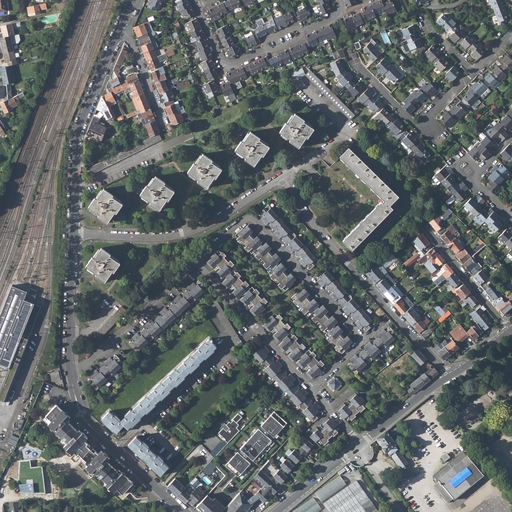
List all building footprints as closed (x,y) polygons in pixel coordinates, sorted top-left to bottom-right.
[(155,0),(151,0),(150,3),(149,6),(148,6),(146,9),(155,12),(156,9),(158,10),(161,2),(155,0)] [(176,7),(179,12),(180,12),(189,7),(185,0),(182,0),(177,2),(178,6),(176,7)] [(229,0),(225,2),(229,10),(232,8),(232,9),(240,5),(237,0),(229,0)] [(388,2),(383,5),(386,10),(388,15),(396,11),(391,0),(389,0),(388,1),(388,2)] [(503,3),(505,2),(503,0),(490,0),(493,7),(494,6),(495,6),(496,9),(500,8),(499,5),(503,3)] [(371,6),(374,13),(377,11),(378,13),(386,10),(383,5),(381,1),(377,3),(374,4),(373,3),(370,4),(371,6)] [(215,7),(219,15),(226,12),(226,11),(229,10),(225,2),(215,7)] [(319,6),(316,7),(313,8),(314,12),(316,13),(318,12),(320,15),(330,10),(327,2),(319,6)] [(45,3),(27,7),(29,16),(40,14),(39,10),(46,9),(45,3)] [(504,6),(503,3),(499,5),(500,8),(496,9),(495,10),(500,21),(501,25),(506,23),(504,19),(508,17),(507,13),(505,10),(507,9),(505,6),(504,6)] [(374,13),(371,6),(366,8),(365,7),(362,8),(367,20),(376,16),(374,13)] [(189,7),(180,12),(183,17),(185,16),(186,19),(195,16),(190,7),(189,7)] [(207,11),(211,21),(220,17),(219,15),(215,7),(207,11)] [(297,19),(298,20),(308,15),(304,7),(297,10),(297,11),(294,13),(297,19)] [(290,12),(282,15),(286,24),(297,19),(294,13),(293,11),(290,12)] [(351,17),(356,27),(364,23),(363,22),(366,21),(363,12),(359,14),(359,13),(351,17)] [(457,22),(450,14),(448,16),(444,13),(437,20),(441,24),(442,23),(445,26),(447,27),(446,28),(449,31),(457,22)] [(274,18),(278,29),(286,25),(286,24),(282,15),(274,18)] [(343,21),(348,31),(356,27),(351,17),(343,21)] [(186,23),(190,32),(200,27),(196,19),(186,23)] [(268,32),(268,33),(277,29),(272,19),(264,23),(264,24),(268,32)] [(137,36),(143,34),(141,30),(146,28),(145,26),(153,23),(152,20),(134,27),(137,36)] [(21,27),(20,22),(12,23),(0,25),(0,30),(2,30),(2,33),(0,34),(0,38),(15,35),(13,28),(21,27)] [(456,41),(459,38),(460,37),(462,40),(468,34),(462,29),(465,27),(461,23),(450,35),(456,41)] [(268,32),(264,24),(256,27),(257,28),(254,29),(256,34),(257,37),(268,32)] [(328,27),(323,29),(327,38),(328,39),(336,35),(331,24),(327,25),(328,27)] [(418,30),(416,27),(415,27),(414,24),(403,29),(406,36),(407,35),(409,39),(416,35),(414,32),(418,30)] [(216,30),(220,38),(227,35),(230,33),(226,25),(216,30)] [(200,27),(190,32),(192,37),(191,38),(190,39),(192,43),(196,41),(203,37),(205,37),(200,27)] [(322,28),(313,32),(318,43),(319,43),(320,46),(324,45),(322,41),(327,38),(323,29),(322,28)] [(141,46),(151,42),(148,36),(154,34),(153,31),(148,33),(143,35),(138,37),(141,46)] [(170,34),(173,41),(176,39),(179,38),(179,37),(177,32),(173,33),(170,34)] [(307,42),(310,48),(319,43),(318,43),(313,32),(305,36),(307,42)] [(14,50),(12,45),(19,43),(20,40),(19,34),(15,35),(0,38),(0,39),(3,53),(14,50)] [(257,37),(256,34),(253,35),(252,34),(245,38),(249,47),(259,42),(257,37)] [(467,48),(469,46),(470,44),(473,47),(478,41),(473,35),(471,37),(468,34),(462,40),(461,41),(461,42),(467,48)] [(220,38),(225,49),(226,49),(234,45),(230,38),(229,38),(227,35),(220,38)] [(421,37),(417,38),(416,35),(409,39),(403,41),(405,45),(409,43),(412,49),(417,47),(420,53),(425,48),(423,44),(422,41),(423,40),(421,37)] [(196,41),(200,52),(209,48),(205,40),(203,37),(196,41)] [(375,61),(382,53),(374,46),(378,42),(374,38),(366,47),(366,49),(371,55),(373,57),(372,58),(375,61)] [(141,46),(144,52),(153,48),(154,48),(153,47),(158,45),(156,40),(151,42),(141,46)] [(478,41),(473,47),(475,50),(474,51),(472,53),(478,59),(485,52),(482,49),(484,47),(478,41)] [(296,47),(300,55),(308,51),(308,50),(311,49),(310,48),(307,42),(296,47)] [(226,49),(229,57),(239,52),(240,52),(236,44),(234,45),(226,49)] [(435,59),(437,62),(443,56),(440,53),(442,52),(439,49),(438,50),(436,48),(433,45),(425,53),(433,61),(435,59)] [(288,49),(293,60),(301,56),(300,55),(296,47),(296,46),(288,49)] [(123,47),(113,70),(115,74),(116,75),(118,73),(120,72),(119,69),(118,68),(119,64),(121,65),(127,51),(124,50),(125,48),(123,47)] [(147,61),(159,56),(158,54),(156,55),(153,48),(144,52),(147,61)] [(199,53),(203,61),(210,57),(213,56),(209,48),(200,52),(199,53)] [(336,58),(340,56),(341,58),(345,56),(342,49),(334,53),(336,58)] [(8,62),(9,66),(11,65),(17,64),(14,50),(3,53),(5,63),(8,62)] [(283,64),(291,60),(286,50),(278,54),(278,55),(283,64)] [(147,61),(151,70),(160,66),(159,62),(168,59),(167,57),(173,54),(172,51),(166,53),(160,55),(159,56),(147,61)] [(511,57),(509,54),(506,57),(505,56),(502,59),(505,62),(503,65),(508,71),(511,68),(511,57)] [(275,67),(283,64),(278,55),(274,57),(268,60),(270,64),(271,68),(275,66),(275,67)] [(267,66),(270,64),(268,60),(267,58),(266,56),(256,61),(260,70),(267,67),(267,66)] [(450,63),(447,60),(443,56),(437,62),(435,64),(441,71),(450,63)] [(380,69),(382,71),(382,72),(384,74),(386,73),(389,70),(391,72),(394,70),(396,67),(393,65),(385,58),(377,66),(380,69)] [(172,63),(174,67),(182,64),(180,59),(172,63)] [(201,64),(205,72),(214,68),(215,67),(211,59),(201,64)] [(345,69),(344,65),(342,66),(341,63),(339,59),(330,63),(335,73),(336,73),(345,69)] [(245,66),(249,75),(253,73),(260,70),(256,61),(245,66)] [(15,83),(11,65),(9,66),(1,67),(4,85),(10,84),(15,83)] [(461,73),(457,70),(456,69),(457,68),(455,65),(446,74),(453,81),(461,73)] [(497,65),(494,67),(495,68),(493,71),(495,73),(501,79),(502,80),(507,74),(506,73),(508,71),(503,65),(500,68),(497,65)] [(151,71),(156,83),(168,78),(169,77),(168,75),(165,76),(164,73),(165,72),(163,66),(151,71)] [(235,71),(239,80),(247,76),(246,76),(249,75),(245,66),(235,71)] [(386,73),(388,75),(392,79),(395,82),(403,74),(396,67),(394,70),(391,72),(389,70),(386,73)] [(209,78),(210,81),(213,80),(218,77),(214,68),(205,72),(208,79),(209,78)] [(345,69),(336,73),(337,76),(340,80),(339,81),(344,86),(345,85),(348,88),(354,82),(351,79),(354,76),(351,73),(350,74),(348,72),(345,69)] [(112,80),(108,82),(113,91),(115,94),(123,89),(122,86),(121,85),(120,83),(116,75),(115,74),(113,70),(110,76),(112,80)] [(225,74),(231,85),(239,81),(239,80),(235,71),(234,70),(225,74)] [(306,75),(351,120),(356,115),(311,70),(306,75)] [(489,72),(486,75),(487,76),(485,78),(494,87),(499,82),(498,81),(501,79),(495,73),(492,76),(489,72)] [(123,84),(121,85),(122,86),(139,79),(136,74),(126,78),(128,81),(122,83),(123,84)] [(169,80),(168,78),(156,83),(158,88),(178,79),(178,78),(171,80),(171,79),(169,80)] [(131,87),(135,97),(144,93),(139,79),(122,86),(123,89),(126,94),(129,93),(127,88),(131,87)] [(158,88),(160,93),(171,89),(172,88),(171,85),(179,82),(178,79),(158,88)] [(474,93),(476,96),(479,93),(481,95),(483,96),(484,96),(491,90),(480,79),(477,82),(475,84),(474,83),(472,86),(473,88),(476,91),(474,93)] [(210,81),(203,85),(207,94),(207,93),(208,97),(212,95),(217,93),(216,89),(217,89),(213,80),(210,81)] [(112,116),(114,120),(116,119),(114,116),(115,115),(109,104),(115,101),(111,93),(113,91),(108,82),(106,86),(109,93),(102,97),(112,116)] [(219,86),(224,96),(232,93),(228,82),(219,86)] [(355,97),(363,88),(361,85),(362,84),(359,82),(356,85),(354,82),(348,88),(351,90),(350,91),(355,97)] [(420,89),(426,95),(428,92),(429,94),(432,96),(438,89),(431,82),(428,85),(426,83),(420,89)] [(0,86),(0,99),(0,98),(4,97),(5,97),(5,101),(12,98),(10,84),(4,85),(3,85),(4,87),(0,86)] [(467,94),(464,97),(464,98),(470,103),(472,105),(479,98),(478,98),(476,96),(474,93),(476,91),(473,88),(472,86),(468,89),(469,90),(467,92),(468,93),(467,94)] [(374,93),(371,90),(370,91),(368,88),(359,97),(364,103),(365,102),(368,104),(374,98),(371,95),(374,93)] [(174,98),(171,89),(160,93),(164,102),(174,98)] [(410,96),(416,103),(419,100),(420,101),(421,103),(428,96),(427,96),(426,95),(420,89),(417,92),(415,90),(410,96)] [(13,110),(9,103),(12,102),(12,103),(18,100),(18,99),(25,95),(23,92),(12,98),(5,101),(4,101),(0,103),(0,104),(4,114),(13,110)] [(150,109),(144,93),(135,97),(132,98),(134,102),(137,101),(140,110),(126,115),(127,118),(132,116),(137,114),(150,109)] [(416,108),(415,106),(414,105),(416,103),(410,96),(404,102),(406,104),(403,106),(411,114),(416,108)] [(102,97),(96,109),(102,111),(106,119),(112,116),(102,97)] [(375,113),(383,104),(380,101),(381,101),(378,98),(376,100),(374,98),(368,104),(370,106),(369,107),(375,113)] [(470,103),(464,98),(461,100),(467,106),(470,103)] [(475,107),(481,101),(479,98),(472,105),(474,107),(475,107)] [(169,115),(178,111),(173,100),(164,103),(169,115)] [(451,110),(457,115),(459,117),(466,110),(468,107),(467,106),(461,100),(455,106),(454,107),(453,106),(451,108),(451,110)] [(388,123),(394,117),(390,114),(387,110),(384,108),(374,118),(377,121),(379,119),(386,125),(388,123)] [(147,116),(149,122),(155,120),(150,109),(137,114),(132,116),(127,118),(129,120),(138,116),(142,115),(143,118),(147,116)] [(183,120),(181,114),(180,111),(181,111),(180,110),(178,111),(169,115),(173,125),(183,120)] [(447,110),(445,113),(445,114),(444,116),(440,119),(448,127),(456,119),(455,118),(457,115),(451,110),(449,112),(447,110)] [(86,134),(102,140),(107,128),(98,125),(100,119),(96,117),(96,116),(94,115),(86,134)] [(289,142),(298,148),(305,138),(306,139),(313,130),(303,122),(304,121),(295,115),(287,125),(285,124),(279,133),(290,140),(289,142)] [(511,119),(507,115),(501,121),(508,127),(509,129),(511,126),(511,119)] [(12,126),(6,116),(2,118),(8,128),(12,126)] [(394,117),(388,123),(391,125),(389,127),(397,135),(405,127),(402,124),(399,122),(401,121),(398,118),(396,120),(394,117)] [(149,133),(151,137),(159,133),(160,132),(155,120),(149,122),(148,123),(149,126),(146,127),(148,131),(149,133)] [(505,131),(508,127),(501,121),(500,120),(497,123),(494,126),(505,138),(508,134),(505,131)] [(487,133),(495,141),(499,137),(502,140),(505,138),(494,126),(487,133)] [(4,134),(14,151),(16,147),(7,132),(4,134)] [(245,159),(253,166),(261,155),(262,156),(269,147),(258,140),(259,139),(250,132),(243,142),(241,141),(235,150),(246,158),(245,159)] [(495,144),(486,136),(482,132),(479,135),(483,139),(480,142),(481,143),(491,152),(494,150),(491,147),(495,144)] [(88,168),(91,174),(162,139),(159,133),(151,137),(131,146),(129,147),(88,168)] [(412,147),(414,150),(417,147),(415,144),(417,142),(419,140),(417,137),(415,138),(413,136),(410,133),(402,141),(410,149),(412,147)] [(414,150),(413,151),(422,159),(427,164),(433,158),(425,149),(422,147),(423,146),(421,143),(420,144),(417,142),(415,144),(417,147),(414,150)] [(481,143),(476,148),(486,157),(491,152),(481,143)] [(501,153),(507,159),(510,156),(511,154),(511,148),(511,149),(508,145),(501,153)] [(479,156),(483,160),(486,157),(476,148),(475,146),(468,153),(476,160),(479,156)] [(343,241),(352,250),(392,208),(389,205),(398,196),(349,148),(340,157),(384,200),(382,203),(381,202),(343,241)] [(197,181),(206,188),(214,177),(215,178),(221,169),(211,162),(212,160),(203,154),(196,164),(194,163),(188,172),(198,180),(197,181)] [(503,178),(504,179),(511,172),(502,164),(499,167),(496,164),(493,168),(503,178)] [(438,184),(441,182),(442,181),(453,171),(450,168),(448,170),(444,167),(433,177),(433,178),(438,184)] [(489,176),(498,184),(503,178),(493,168),(490,170),(493,173),(489,176)] [(453,171),(442,181),(447,187),(456,180),(456,179),(453,176),(455,174),(453,171)] [(150,203),(159,209),(167,199),(168,200),(175,191),(164,183),(165,182),(156,176),(149,186),(147,185),(141,194),(152,201),(150,203)] [(487,187),(495,194),(501,187),(498,184),(489,176),(487,179),(490,183),(487,187)] [(458,183),(456,180),(447,187),(453,194),(465,184),(462,180),(458,183)] [(456,198),(459,201),(467,194),(464,190),(468,187),(465,184),(453,194),(445,201),(448,205),(456,198)] [(99,217),(108,223),(115,212),(116,213),(123,204),(112,197),(113,196),(105,190),(97,200),(95,199),(89,207),(100,215),(99,217)] [(464,204),(470,210),(482,198),(480,195),(475,201),(471,197),(464,204)] [(476,216),(483,208),(480,206),(485,200),(482,198),(470,210),(476,216)] [(261,219),(264,222),(276,211),(272,207),(271,208),(270,207),(269,205),(259,213),(261,215),(262,214),(263,215),(264,216),(261,219)] [(429,222),(439,234),(445,229),(443,227),(441,228),(437,223),(438,222),(440,220),(441,221),(443,218),(444,219),(448,216),(447,215),(452,211),(448,207),(429,222)] [(483,208),(476,216),(473,218),(477,222),(478,221),(481,224),(485,220),(494,210),(491,208),(487,211),(483,208)] [(485,220),(489,225),(499,215),(494,210),(485,220)] [(270,226),(272,227),(282,219),(280,217),(279,218),(278,217),(280,215),(276,211),(264,222),(267,225),(270,222),(271,223),(270,224),(271,225),(270,226)] [(499,215),(489,225),(488,226),(495,232),(497,230),(499,232),(503,228),(501,226),(503,223),(499,220),(501,218),(499,215)] [(272,227),(273,229),(274,229),(275,229),(276,230),(277,229),(277,230),(274,233),(277,236),(289,225),(285,221),(283,223),(283,222),(284,221),(282,219),(272,227)] [(441,236),(447,244),(455,237),(458,235),(460,234),(457,230),(455,232),(453,230),(457,227),(453,223),(445,229),(447,231),(441,236)] [(254,252),(260,246),(259,245),(264,240),(259,234),(254,239),(252,238),(253,237),(252,235),(251,236),(250,234),(255,230),(249,224),(244,229),(243,228),(235,235),(238,237),(237,238),(241,242),(242,241),(247,245),(245,247),(248,251),(249,250),(252,253),(254,252)] [(277,236),(279,239),(281,237),(282,236),(283,237),(282,238),(284,239),(283,240),(284,241),(294,233),(292,231),(291,230),(292,229),(289,225),(277,236)] [(498,237),(505,243),(505,242),(511,235),(511,229),(510,231),(507,228),(498,237)] [(411,237),(413,240),(422,233),(419,230),(411,237)] [(284,241),(286,243),(287,243),(288,244),(289,243),(290,244),(287,247),(289,250),(301,239),(298,235),(296,236),(295,235),(296,235),(294,233),(284,241)] [(418,249),(419,250),(421,249),(424,246),(429,242),(422,233),(413,240),(420,248),(418,249)] [(451,247),(455,252),(463,246),(459,242),(460,241),(459,239),(460,237),(458,235),(455,237),(447,244),(450,248),(451,247)] [(289,250),(292,253),(295,250),(296,251),(295,252),(296,253),(295,253),(297,255),(307,247),(305,245),(304,246),(303,244),(305,243),(301,239),(289,250)] [(268,267),(271,270),(277,265),(279,263),(278,262),(283,257),(278,252),(273,256),(271,254),(272,253),(271,252),(270,253),(268,251),(273,247),(268,241),(263,246),(262,244),(260,246),(254,252),(256,254),(255,255),(259,259),(261,258),(265,262),(263,264),(267,268),(268,267)] [(314,253),(313,252),(311,249),(309,251),(308,250),(309,249),(307,247),(297,255),(299,257),(300,257),(301,258),(302,257),(303,258),(299,261),(302,264),(314,253)] [(96,275),(105,282),(112,272),(114,272),(120,263),(110,256),(111,255),(102,248),(94,259),(93,257),(86,267),(97,274),(96,275)] [(418,260),(421,263),(427,258),(428,260),(436,253),(432,248),(418,260)] [(456,255),(463,263),(471,257),(480,250),(478,248),(470,254),(470,255),(469,255),(464,249),(456,255)] [(227,274),(228,275),(234,269),(236,268),(234,265),(234,264),(231,260),(229,262),(225,257),(226,255),(223,251),(222,252),(219,249),(211,256),(212,257),(207,262),(212,268),(217,263),(219,265),(218,266),(219,267),(220,266),(222,268),(217,273),(222,279),(227,274)] [(423,251),(421,249),(419,250),(416,252),(414,255),(402,264),(407,269),(408,268),(407,267),(423,254),(422,252),(423,251)] [(318,257),(314,253),(302,264),(305,267),(308,264),(309,265),(308,266),(309,267),(308,267),(310,270),(320,261),(318,259),(317,260),(316,259),(318,257)] [(428,260),(427,261),(430,264),(431,263),(432,264),(435,262),(436,263),(437,262),(439,264),(444,260),(437,253),(436,253),(428,260)] [(473,260),(471,257),(463,263),(472,274),(480,267),(481,266),(478,262),(476,264),(473,260)] [(277,265),(271,270),(270,271),(269,272),(271,274),(270,275),(274,280),(276,278),(278,280),(280,283),(279,284),(282,288),(283,287),(285,290),(293,283),(293,282),(298,277),(293,272),(288,277),(286,275),(287,274),(285,272),(284,273),(283,272),(288,267),(283,261),(278,266),(277,265)] [(434,280),(437,284),(442,280),(445,278),(453,271),(446,263),(443,266),(443,267),(446,270),(442,273),(439,276),(434,280)] [(366,273),(375,283),(385,275),(383,272),(377,265),(366,273)] [(318,281),(320,284),(332,273),(329,269),(327,270),(326,269),(327,269),(325,267),(315,276),(317,277),(318,277),(319,278),(320,277),(321,278),(318,281)] [(437,274),(439,276),(442,273),(446,270),(443,267),(440,271),(437,274)] [(487,275),(480,267),(472,274),(480,284),(489,276),(493,272),(492,271),(488,274),(487,275)] [(432,277),(437,274),(440,271),(438,268),(437,268),(435,270),(434,271),(432,272),(430,274),(432,277)] [(243,295),(245,294),(251,288),(248,285),(249,284),(246,280),(244,282),(239,277),(241,275),(238,271),(237,272),(234,269),(228,275),(226,277),(227,278),(222,283),(227,288),(232,284),(234,285),(233,286),(234,288),(235,287),(237,288),(231,293),(232,294),(237,299),(242,294),(243,295)] [(461,281),(453,271),(445,278),(453,288),(461,281)] [(326,288),(328,290),(338,281),(336,279),(335,280),(334,279),(336,277),(332,273),(320,284),(323,287),(326,284),(327,285),(326,286),(327,287),(326,288)] [(384,292),(391,286),(393,284),(386,276),(376,284),(384,292)] [(511,306),(511,303),(509,299),(506,301),(503,298),(506,296),(491,278),(489,276),(480,284),(496,303),(506,316),(511,311),(511,307),(511,306)] [(193,281),(190,284),(201,296),(205,293),(204,291),(205,290),(205,291),(207,289),(199,279),(196,281),(197,282),(196,283),(197,284),(196,284),(193,281)] [(330,295),(333,298),(345,287),(341,283),(339,285),(338,284),(339,283),(338,281),(328,290),(330,292),(330,291),(331,292),(332,291),(333,292),(330,295)] [(456,290),(462,298),(470,292),(461,281),(453,288),(456,290)] [(402,296),(399,293),(395,296),(393,294),(397,290),(396,289),(400,286),(396,282),(393,284),(391,286),(384,292),(394,303),(402,296)] [(187,290),(185,292),(193,301),(195,300),(194,299),(196,298),(197,300),(201,296),(190,284),(187,286),(190,290),(189,291),(188,290),(187,291),(187,290)] [(253,286),(251,288),(245,294),(246,295),(241,299),(246,305),(251,300),(252,302),(251,303),(253,304),(254,303),(255,305),(250,310),(255,316),(260,311),(262,312),(270,305),(267,302),(268,301),(265,297),(262,299),(258,294),(260,292),(256,288),(255,289),(253,286)] [(309,316),(310,314),(317,309),(316,308),(321,303),(316,297),(310,302),(309,300),(310,299),(308,298),(307,299),(306,297),(311,292),(306,287),(301,291),(300,290),(292,297),(294,300),(294,301),(297,305),(299,304),(303,308),(301,310),(305,314),(306,313),(309,316)] [(339,302),(340,304),(350,295),(349,293),(348,294),(347,293),(349,291),(345,287),(333,298),(336,301),(339,298),(340,299),(338,300),(339,301),(339,302)] [(191,303),(193,301),(185,292),(183,293),(183,294),(182,295),(183,296),(182,297),(179,294),(176,297),(187,309),(191,305),(190,304),(191,303)] [(472,305),(475,309),(480,304),(470,292),(462,298),(459,301),(461,304),(465,301),(466,303),(469,300),(472,304),(472,305)] [(343,309),(346,312),(358,301),(354,297),(352,299),(351,298),(352,297),(350,295),(340,304),(342,306),(343,305),(344,306),(345,305),(346,306),(343,309)] [(408,307),(404,303),(401,299),(403,298),(402,296),(394,303),(402,312),(408,307)] [(187,309),(176,297),(173,299),(176,302),(175,303),(174,302),(173,303),(171,305),(179,314),(181,313),(180,312),(182,311),(183,312),(187,309)] [(0,359),(0,365),(16,371),(28,339),(27,338),(28,336),(29,336),(41,306),(23,299),(0,359)] [(210,304),(236,347),(242,343),(216,299),(210,304)] [(351,316),(353,318),(363,309),(361,307),(360,308),(359,307),(361,305),(358,301),(346,312),(348,315),(351,312),(352,313),(351,314),(352,315),(351,316)] [(433,306),(442,316),(444,314),(445,313),(437,303),(435,304),(433,306)] [(324,330),(327,333),(334,328),(335,326),(335,325),(340,320),(334,314),(329,319),(328,317),(329,316),(328,315),(326,315),(325,314),(330,309),(325,304),(320,308),(319,307),(317,309),(310,314),(313,317),(312,318),(316,322),(318,321),(322,325),(320,327),(324,331),(324,330)] [(179,314),(171,305),(169,306),(169,307),(168,308),(169,309),(168,310),(165,306),(162,309),(173,321),(177,318),(176,316),(176,315),(177,316),(179,314)] [(95,334),(100,339),(127,311),(122,306),(95,334)] [(403,313),(412,324),(420,317),(411,306),(403,313)] [(477,319),(484,329),(492,323),(480,307),(472,313),(477,319)] [(173,321),(162,309),(162,310),(160,312),(162,315),(161,316),(160,315),(160,316),(159,315),(157,317),(166,327),(167,325),(167,324),(168,323),(169,325),(173,321)] [(356,323),(358,326),(370,315),(369,314),(367,311),(365,313),(364,312),(365,311),(363,309),(353,318),(355,320),(356,319),(357,320),(358,319),(359,320),(356,323)] [(284,337),(284,338),(291,332),(293,330),(290,328),(291,326),(287,322),(285,324),(281,320),(283,318),(280,314),(279,315),(276,312),(268,319),(269,320),(263,325),(269,331),(274,326),(275,327),(274,329),(276,330),(277,329),(278,331),(273,335),(278,341),(284,337)] [(446,315),(444,314),(442,316),(437,320),(439,322),(445,317),(446,315)] [(374,320),(370,315),(358,326),(361,329),(364,326),(365,327),(364,328),(365,329),(364,330),(366,332),(376,323),(374,322),(373,322),(372,321),(374,320)] [(420,317),(412,324),(419,332),(427,325),(427,324),(430,321),(425,315),(422,318),(420,317)] [(166,327),(157,317),(155,319),(155,320),(154,320),(155,321),(154,322),(151,319),(149,322),(159,334),(164,330),(162,329),(163,328),(164,328),(166,327)] [(159,334),(149,322),(146,324),(148,328),(147,328),(146,329),(145,328),(143,330),(152,339),(153,338),(153,337),(154,336),(155,338),(159,334)] [(467,330),(474,338),(483,331),(477,323),(467,330)] [(335,329),(334,328),(327,333),(326,334),(326,335),(328,337),(327,338),(331,343),(333,341),(337,345),(335,347),(339,351),(340,350),(342,353),(350,346),(349,345),(354,340),(349,334),(344,339),(343,338),(344,337),(342,335),(341,336),(340,334),(345,330),(340,324),(335,329)] [(384,329),(381,331),(392,344),(396,340),(395,338),(396,338),(397,338),(398,337),(390,327),(388,329),(387,330),(388,331),(387,332),(384,329)] [(421,334),(424,337),(432,331),(429,327),(421,334)] [(463,328),(462,329),(464,331),(460,334),(458,331),(453,335),(455,338),(455,339),(458,343),(466,337),(470,341),(473,339),(465,330),(463,328)] [(152,339),(143,330),(141,331),(141,332),(140,333),(141,334),(140,335),(137,332),(134,334),(145,346),(149,343),(148,341),(149,340),(149,341),(152,339)] [(378,338),(376,340),(384,350),(386,348),(386,347),(387,346),(388,348),(392,344),(381,331),(378,334),(381,338),(380,339),(379,338),(378,339),(378,338)] [(299,358),(301,356),(308,351),(305,348),(306,347),(302,343),(300,345),(296,340),(298,338),(294,334),(293,335),(291,332),(284,338),(282,339),(284,341),(278,345),(284,351),(289,346),(290,348),(289,349),(290,351),(292,349),(293,351),(288,356),(293,362),(298,357),(299,358)] [(145,346),(134,334),(132,337),(134,340),(134,341),(133,340),(131,341),(129,343),(137,352),(139,350),(140,349),(141,350),(145,346)] [(114,429),(117,432),(125,425),(128,428),(132,425),(132,426),(141,418),(140,417),(146,412),(147,412),(153,407),(156,404),(155,404),(161,398),(162,399),(170,391),(170,390),(176,385),(185,377),(184,377),(190,371),(191,372),(200,364),(199,363),(205,357),(205,358),(214,350),(214,349),(217,347),(212,341),(213,340),(211,338),(203,344),(202,343),(200,345),(201,347),(188,358),(187,357),(185,359),(186,360),(174,371),(173,370),(170,373),(171,374),(159,385),(158,384),(155,386),(156,388),(145,399),(144,397),(141,400),(142,401),(130,412),(129,411),(126,413),(127,415),(120,421),(118,419),(119,418),(116,415),(115,416),(109,410),(102,418),(105,421),(105,422),(113,430),(114,429)] [(370,342),(367,344),(378,357),(382,353),(381,351),(382,351),(384,350),(376,340),(374,341),(374,342),(373,343),(374,344),(373,345),(370,342)] [(452,340),(444,346),(450,353),(458,347),(452,340)] [(439,352),(444,359),(450,353),(444,346),(443,345),(441,342),(441,341),(433,348),(438,353),(439,352)] [(252,355),(255,359),(268,348),(265,345),(262,348),(261,347),(262,346),(261,345),(262,345),(260,343),(250,351),(252,353),(253,354),(252,355)] [(364,350),(362,352),(370,362),(372,360),(373,359),(374,360),(378,357),(367,344),(364,347),(367,350),(366,351),(365,350),(364,351),(364,350)] [(260,362),(263,366),(273,357),(271,355),(270,355),(269,354),(268,355),(267,354),(270,351),(268,348),(255,359),(259,363),(260,362)] [(309,349),(308,351),(301,356),(302,358),(297,362),(302,368),(307,363),(309,365),(308,366),(309,367),(310,366),(312,368),(307,373),(312,378),(317,374),(318,375),(326,368),(324,365),(325,364),(321,360),(319,361),(315,357),(317,355),(313,351),(312,352),(309,349)] [(412,354),(420,363),(426,359),(417,349),(412,354)] [(356,354),(353,357),(364,370),(368,366),(367,364),(367,363),(368,364),(370,362),(362,352),(360,354),(360,355),(359,356),(360,357),(359,358),(356,354)] [(110,357),(107,359),(118,371),(122,368),(121,366),(122,365),(123,365),(124,364),(116,354),(114,356),(115,357),(113,358),(114,359),(113,360),(110,357)] [(264,370),(268,374),(280,362),(278,359),(274,363),(274,361),(275,360),(274,359),(273,357),(263,366),(265,368),(265,367),(266,368),(264,370)] [(360,373),(364,370),(353,357),(350,360),(353,363),(352,364),(351,363),(350,364),(350,363),(347,365),(356,375),(358,373),(358,372),(360,373)] [(104,365),(101,367),(110,377),(112,375),(112,374),(113,373),(114,375),(118,371),(107,359),(104,362),(107,365),(106,366),(105,365),(104,366),(104,365)] [(274,378),(275,380),(285,371),(283,369),(282,368),(280,369),(280,368),(283,365),(280,362),(268,374),(272,378),(274,377),(274,378)] [(408,390),(411,394),(438,372),(432,365),(410,384),(412,387),(408,390)] [(96,369),(93,372),(104,384),(108,380),(107,379),(107,378),(108,379),(110,377),(101,367),(100,369),(100,370),(99,371),(100,372),(99,372),(96,369)] [(58,369),(49,372),(52,381),(61,378),(58,369)] [(277,384),(281,388),(293,376),(291,374),(287,377),(286,375),(287,374),(286,373),(287,373),(285,371),(275,380),(277,382),(278,381),(279,382),(277,384)] [(100,388),(104,384),(93,372),(90,374),(93,378),(92,379),(91,378),(90,379),(89,378),(87,380),(96,389),(98,387),(98,386),(100,388)] [(286,392),(288,394),(298,385),(296,383),(295,383),(294,382),(293,383),(292,382),(296,379),(293,376),(281,388),(284,392),(286,390),(287,391),(286,392)] [(336,389),(337,390),(343,385),(342,383),(343,382),(338,376),(337,377),(335,376),(329,381),(330,382),(329,384),(334,390),(336,389)] [(290,398),(293,402),(305,390),(303,387),(300,390),(299,389),(300,388),(299,387),(300,387),(298,385),(288,394),(290,396),(290,395),(291,396),(290,398)] [(299,406),(300,408),(310,399),(309,397),(308,397),(307,396),(306,397),(305,397),(308,393),(305,390),(293,402),(297,406),(299,404),(300,405),(299,406)] [(341,414),(347,421),(348,421),(348,420),(350,418),(351,420),(356,416),(355,415),(360,411),(361,412),(365,408),(364,406),(366,404),(366,405),(367,404),(360,397),(359,397),(355,393),(348,398),(353,403),(351,405),(350,404),(349,405),(350,406),(348,407),(344,403),(337,409),(342,413),(341,414)] [(377,395),(386,405),(389,403),(380,393),(377,395)] [(302,412),(306,416),(318,404),(316,402),(312,405),(311,404),(312,402),(311,401),(312,401),(310,399),(300,408),(302,409),(303,409),(304,410),(302,412)] [(74,452),(80,457),(91,446),(85,440),(88,437),(79,429),(78,431),(67,421),(70,417),(56,404),(46,416),(51,421),(48,424),(67,442),(64,446),(73,454),(74,452)] [(321,407),(318,404),(306,416),(310,420),(311,418),(312,419),(311,420),(313,422),(323,413),(321,411),(319,410),(318,411),(317,410),(321,407)] [(237,451),(225,465),(238,477),(250,463),(245,459),(248,456),(256,463),(261,458),(257,455),(267,445),(270,448),(274,443),(266,435),(269,432),(274,437),(287,423),(274,411),(261,425),(262,427),(260,430),(258,428),(240,449),(241,450),(239,453),(237,451)] [(230,428),(227,431),(225,429),(224,428),(219,433),(226,439),(225,440),(228,443),(240,430),(237,427),(239,426),(239,424),(237,422),(243,417),(239,413),(233,419),(234,420),(231,423),(230,421),(226,425),(228,426),(230,428)] [(310,436),(319,445),(321,444),(320,443),(322,442),(324,445),(329,440),(328,439),(332,435),(333,436),(338,432),(336,430),(337,429),(338,430),(340,428),(333,421),(332,422),(328,417),(321,423),(326,428),(324,429),(323,428),(322,430),(323,431),(321,432),(317,427),(313,430),(314,432),(310,436)] [(388,453),(391,457),(392,456),(401,469),(402,469),(403,470),(404,471),(402,472),(406,477),(407,476),(409,478),(414,474),(407,465),(408,464),(399,451),(396,446),(386,432),(376,440),(383,449),(382,449),(385,453),(386,453),(387,454),(388,453)] [(11,434),(8,443),(17,446),(20,437),(11,434)] [(149,464),(161,475),(169,467),(161,460),(162,459),(160,456),(159,457),(147,446),(148,445),(145,443),(144,443),(137,436),(129,445),(142,457),(143,456),(150,464),(149,464)] [(306,455),(309,452),(308,451),(311,448),(314,445),(306,437),(300,444),(302,446),(299,448),(306,455)] [(117,489),(123,494),(133,482),(119,469),(118,471),(107,461),(110,458),(102,450),(99,453),(93,448),(83,460),(88,465),(86,467),(95,474),(97,473),(107,482),(106,484),(114,492),(117,489)] [(297,463),(300,459),(302,457),(303,457),(306,455),(299,448),(297,451),(295,449),(292,451),(289,455),(297,463)] [(200,461),(205,467),(211,461),(214,457),(209,452),(200,461)] [(435,486),(448,502),(453,499),(483,475),(463,452),(434,476),(439,482),(435,486)] [(442,458),(445,462),(450,458),(447,454),(442,458)] [(281,469),(287,475),(290,473),(289,472),(291,469),(295,466),(287,458),(281,464),(283,466),(281,469)] [(188,500),(193,505),(204,493),(199,488),(197,490),(191,485),(194,482),(195,484),(204,474),(202,472),(203,472),(208,476),(216,466),(211,461),(205,467),(188,484),(178,496),(186,503),(188,500)] [(274,480),(261,468),(253,477),(263,486),(256,494),(259,497),(264,502),(272,492),(274,494),(281,487),(280,486),(274,480)] [(280,486),(283,483),(282,482),(285,479),(288,476),(287,475),(281,469),(280,469),(274,475),(276,477),(274,480),(280,486)] [(322,502),(347,484),(340,476),(316,493),(322,502)] [(168,486),(178,496),(188,484),(184,480),(182,483),(179,480),(178,481),(176,478),(168,486)] [(324,504),(329,511),(367,511),(362,505),(348,486),(324,504)] [(232,500),(244,511),(245,511),(253,504),(252,503),(249,500),(240,492),(232,500)] [(252,503),(259,497),(256,494),(249,500),(252,503)] [(207,495),(197,506),(202,511),(221,511),(224,510),(207,495)] [(313,497),(293,511),(317,511),(322,509),(313,497)] [(379,511),(370,499),(362,505),(367,511),(379,511)] [(244,511),(232,500),(224,510),(221,511),(244,511)]
